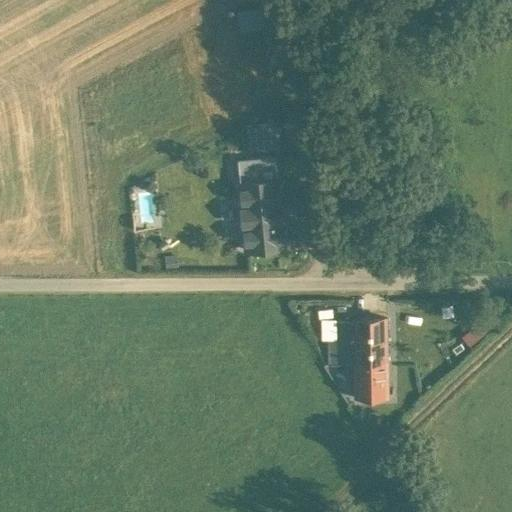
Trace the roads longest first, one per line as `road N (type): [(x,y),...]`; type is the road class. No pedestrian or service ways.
road 1 (unclassified): [(0,283),(511,280)]
road 2 (track): [(511,328),(319,511)]
